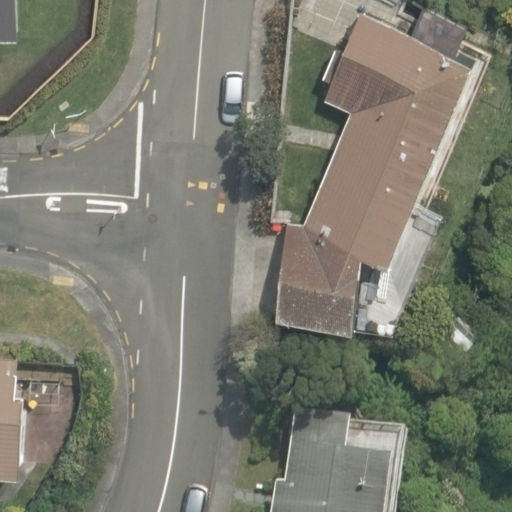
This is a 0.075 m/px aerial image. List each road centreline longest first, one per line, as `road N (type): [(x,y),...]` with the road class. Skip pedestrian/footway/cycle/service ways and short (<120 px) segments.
road 1 (residential): [(160,511),(175,455),(189,202)]
road 2 (residential): [(189,202),(214,0)]
road 3 (residential): [(0,203),(189,202)]
